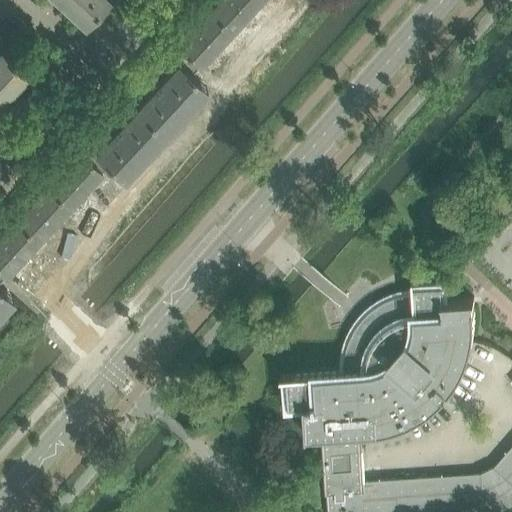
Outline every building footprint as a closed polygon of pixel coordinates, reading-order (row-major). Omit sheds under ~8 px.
[(63,0),(83,18),(99,0),(63,0)] [(292,18),(297,12),(291,6),(285,12),(292,18)] [(424,511),(422,476),(379,479),(379,487),(363,488),(361,430),(373,429),(383,427),(393,425),(402,422),(411,418),(420,414),(428,408),(436,402),(445,393),(442,390),(445,386),(449,389),(453,383),(459,375),(463,367),(467,358),(470,349),(473,340),(474,328),(474,321),(475,316),(474,305),(474,298),(474,296),(445,298),(444,282),(414,284),(414,279),(412,279),(413,292),(407,293),(399,294),(392,297),(386,300),(379,303),(373,308),(373,317),(364,328),(355,328),(351,336),(348,342),(346,349),(345,357),(344,364),(344,370),(281,375),(281,376),(287,376),(288,406),(304,405),(306,434),(308,434),(308,433),(322,432),(326,492),(327,492),(328,511),(424,511)] [(0,284),(0,309),(12,296),(0,284)] [(422,476),(424,511),(498,511),(501,511),(505,509),(510,507),(511,505),(511,445),(494,466),(494,465),(481,471),(481,472),(422,476)]
